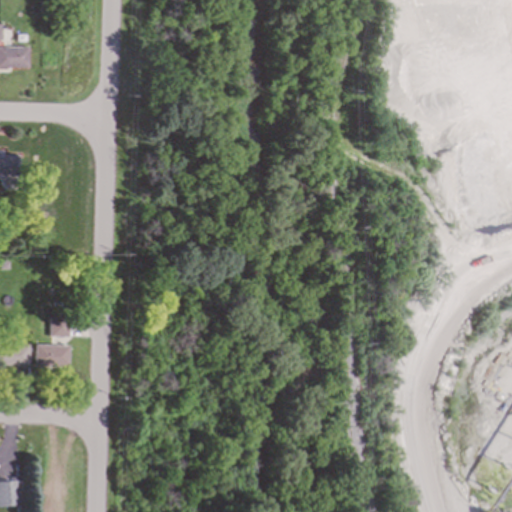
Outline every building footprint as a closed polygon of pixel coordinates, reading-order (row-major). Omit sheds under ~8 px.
[(24,47),(0,47),(0,68),(25,68),(24,47)] [(0,182),(14,181),(13,156),(0,156),(0,182)] [(47,317),(47,337),(64,337),(65,318),(47,317)] [(0,345),(0,367),(27,367),(27,346),(0,345)] [(67,369),(67,346),(33,345),(33,368),(67,369)] [(0,507),(15,507),(14,482),(0,482),(0,507)]
